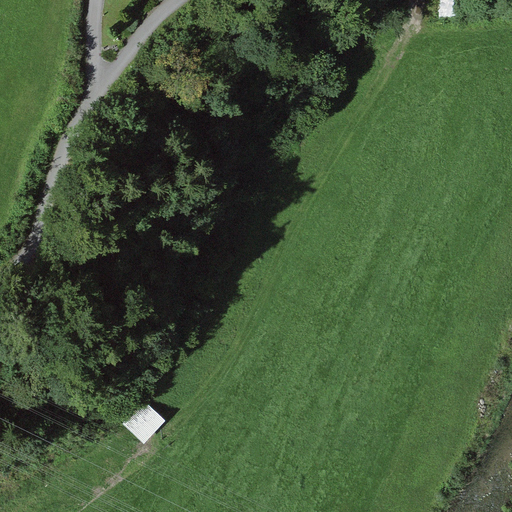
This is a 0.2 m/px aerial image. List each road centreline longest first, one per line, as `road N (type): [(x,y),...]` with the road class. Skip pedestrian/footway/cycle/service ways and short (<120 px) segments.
road 1 (track): [(93,96),(60,162),(32,250),(0,282)]
road 2 (track): [(180,0),(145,28),(93,96)]
